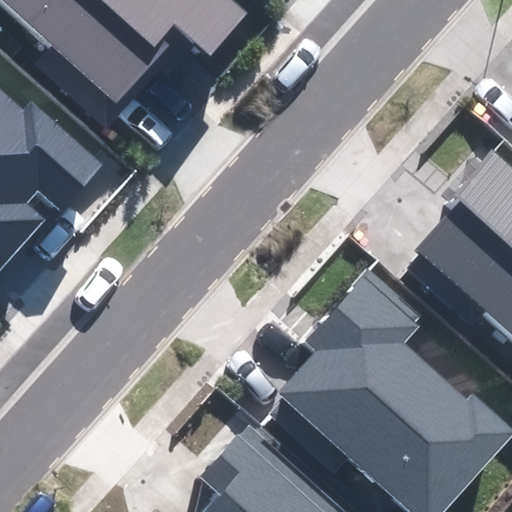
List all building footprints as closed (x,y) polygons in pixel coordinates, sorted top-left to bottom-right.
[(244,12),(231,0),(5,0),(53,42),(34,63),(104,126),(188,33),(208,52),(244,12)] [(0,265),(57,203),(63,209),(102,167),(30,103),(21,114),(0,95),(0,265)] [(511,171),(490,153),(446,202),(455,210),(418,251),(511,334),(511,171)] [(422,316),(369,270),(305,342),(317,352),(280,393),(413,511),(440,511),(511,433),(468,396),(464,401),(398,343),(422,316)] [(347,511),(250,425),(203,478),(220,494),(203,511),(347,511)]
